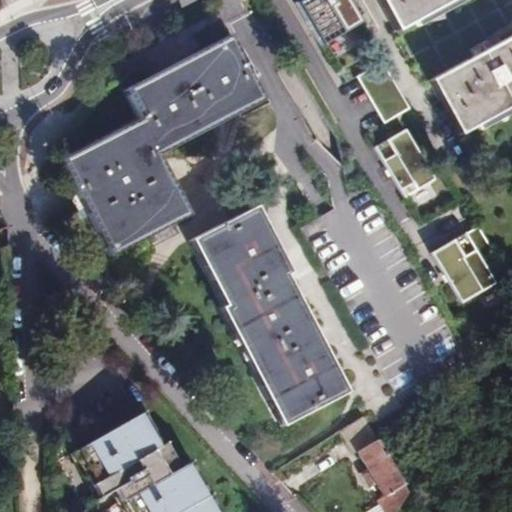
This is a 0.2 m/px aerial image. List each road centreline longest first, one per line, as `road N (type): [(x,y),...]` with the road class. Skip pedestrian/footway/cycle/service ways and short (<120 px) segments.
road 1 (residential): [(24,232),(283,511)]
road 2 (residential): [(24,232),(22,419)]
